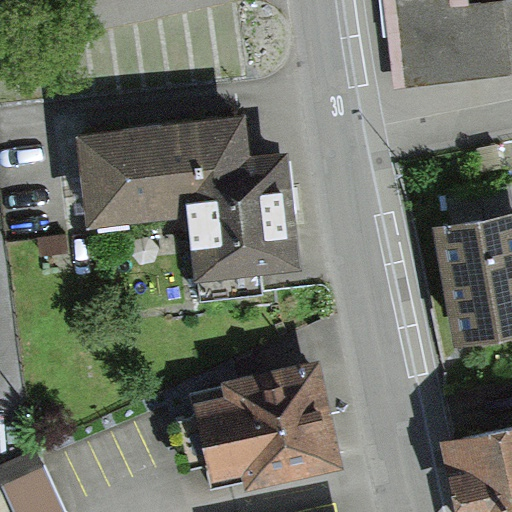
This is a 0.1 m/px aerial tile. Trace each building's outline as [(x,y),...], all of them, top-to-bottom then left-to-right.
[(511,0),(397,0),(406,76),(511,62),(511,0)] [(229,116),(75,134),(84,212),(186,200),(197,298),(254,291),(250,260),(286,256),(274,153),(233,158),(229,116)] [(452,330),(511,318),(511,224),(509,206),(432,220),(452,330)] [(194,398),(210,480),(320,460),(305,377),(194,398)] [(511,511),(511,426),(452,441),(469,511),(511,511)] [(17,511),(55,511),(38,470),(6,482),(17,511)]
